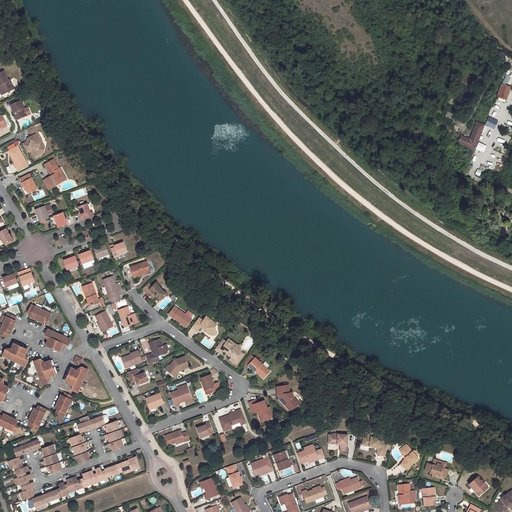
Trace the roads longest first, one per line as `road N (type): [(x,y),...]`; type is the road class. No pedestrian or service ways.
road 1 (track): [(213,0),(279,90),(334,146),(394,198),(511,268)]
road 2 (residential): [(138,434),(238,396),(239,379),(161,325)]
road 3 (residential): [(265,511),(257,495),(341,462),(380,473),(384,511)]
road 4 (residential): [(38,258),(112,230),(116,221),(105,216),(30,243)]
